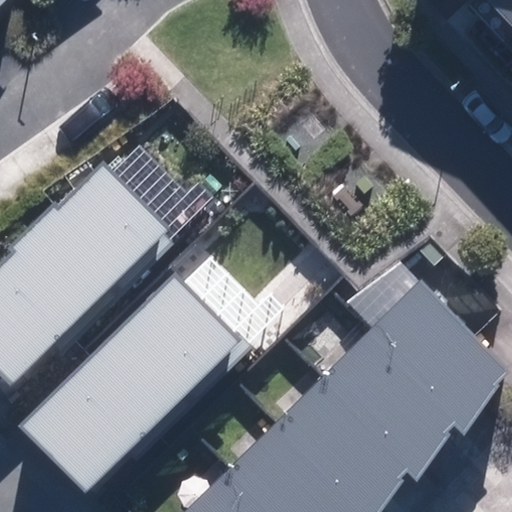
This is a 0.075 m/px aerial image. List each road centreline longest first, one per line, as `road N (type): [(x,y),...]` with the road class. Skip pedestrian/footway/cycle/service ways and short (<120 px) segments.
road 1 (residential): [(341,0),(374,61),(511,203)]
road 2 (residential): [(0,119),(139,0)]
